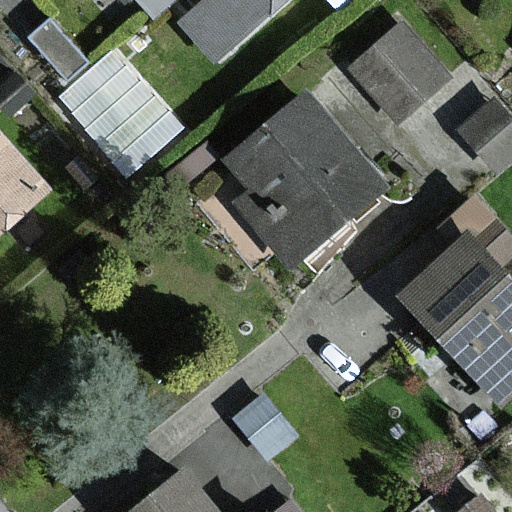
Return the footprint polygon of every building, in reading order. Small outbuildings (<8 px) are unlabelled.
[(138,0),(151,14),(166,0),(205,0),(207,1),(182,23),(216,61),(283,0),(138,0)] [(396,28),(345,71),(395,131),(446,88),(396,28)] [(298,97),(223,163),(249,193),(237,204),(289,263),(377,186),(298,97)] [(0,229),(42,192),(0,144),(0,229)] [(511,290),(461,236),(396,298),(495,402),(511,386),(511,290)] [(207,511),(174,470),(121,511),(207,511)]
